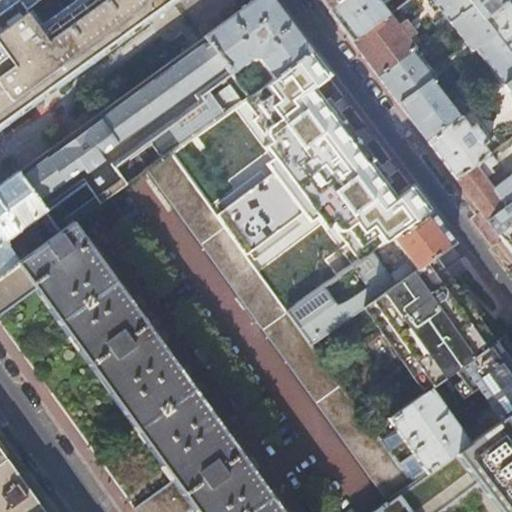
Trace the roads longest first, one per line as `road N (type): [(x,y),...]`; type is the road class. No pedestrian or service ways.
road 1 (residential): [(511,292),(292,0)]
road 2 (residential): [(208,0),(0,152)]
road 3 (tertiary): [(0,385),(89,511)]
